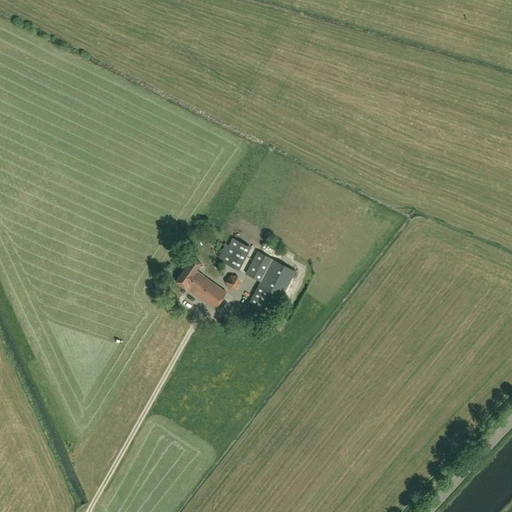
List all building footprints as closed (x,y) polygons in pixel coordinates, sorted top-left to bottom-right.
[(239,270),(247,255),(251,247),(233,238),(229,245),(226,244),(218,259),(239,270)] [(261,281),(272,259),(258,251),(246,273),(261,281)] [(193,257),(175,281),(186,289),(214,309),(226,292),(203,276),(203,275),(195,270),(201,263),(193,257)] [(272,315),(295,271),(272,259),(261,281),(249,303),(272,315)] [(237,291),(241,283),(238,276),(230,275),(224,282),(228,290),(237,291)]
